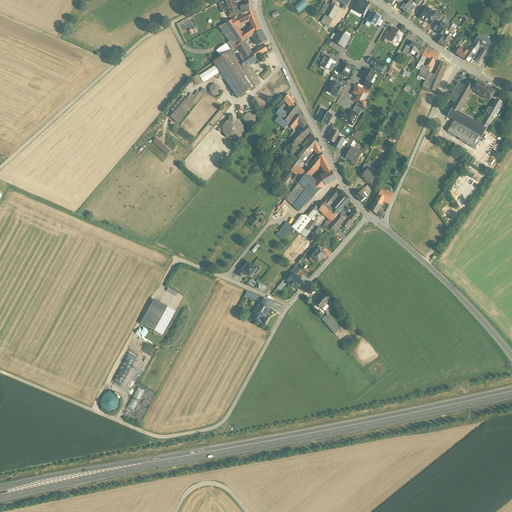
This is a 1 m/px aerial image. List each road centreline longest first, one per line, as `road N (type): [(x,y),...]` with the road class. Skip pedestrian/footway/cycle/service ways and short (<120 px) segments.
road 1 (trunk): [(73,477),(511,392)]
road 2 (track): [(0,373),(158,441),(203,435),(224,426),(291,309)]
road 3 (track): [(217,0),(146,34),(0,169)]
road 4 (residential): [(382,225),(461,67),(391,13)]
road 5 (residential): [(368,214),(304,109),(263,22),(261,0)]
road 6 (residential): [(368,214),(291,309),(213,275)]
road 7 (track): [(0,182),(175,259)]
road 8 (unclassified): [(511,357),(382,225)]
road 9 (track): [(92,412),(175,259)]
road 10 (track): [(0,14),(115,63)]
